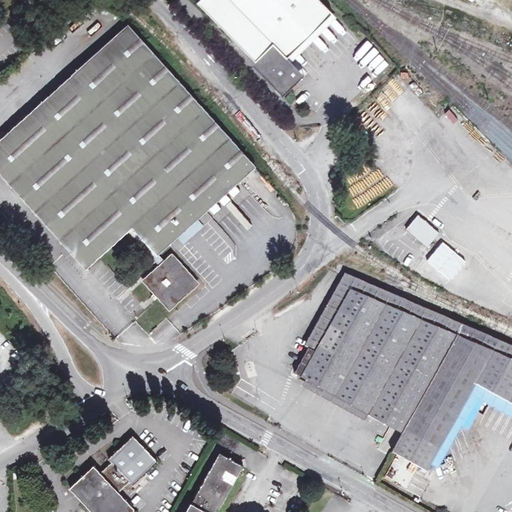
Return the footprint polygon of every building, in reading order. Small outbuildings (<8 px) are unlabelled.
[(293,54),(238,0),(200,0),(198,2),(260,67),(257,69),(284,96),(295,85),(298,83),(289,73),(296,66),(289,58),(293,54)] [(238,0),(293,54),(308,39),(269,0),(238,0)] [(319,0),(269,0),(308,39),(333,14),(319,0)] [(333,14),(308,39),(316,47),(341,23),(333,14)] [(0,173),(84,266),(125,229),(131,224),(156,251),(242,175),(251,167),(124,26),(0,137),(0,173)] [(301,62),(316,47),(308,39),(293,54),(301,62)] [(301,62),(293,54),(289,58),(296,66),(301,62)] [(305,76),(296,66),(289,73),(298,83),(303,78),(305,76)] [(392,79),(382,91),(393,101),(404,89),(392,79)] [(431,258),(446,239),(421,218),(406,237),(431,258)] [(131,224),(125,229),(130,234),(158,265),(164,259),(156,251),(131,224)] [(164,259),(158,265),(142,279),(152,290),(148,293),(153,299),(157,296),(168,307),(197,281),(171,253),(164,259)] [(343,284),(310,353),(318,357),(342,306),(349,293),(458,338),(461,331),(343,284)] [(407,437),(458,338),(349,293),(318,357),(310,353),(298,378),(297,380),(407,437)] [(437,461),(474,391),(478,384),(511,402),(511,350),(461,331),(458,338),(407,437),(397,456),(411,463),(431,473),(437,461)] [(511,402),(478,384),(474,391),(511,412),(511,402)] [(53,401),(44,407),(49,416),(58,410),(53,401)] [(133,511),(136,510),(119,492),(130,481),(135,487),(160,463),(134,435),(109,459),(113,464),(103,473),(95,466),(71,490),(92,511),(133,511)] [(240,462),(231,464),(222,458),(191,511),(221,511),(237,484),(244,482),(242,475),(244,471),(241,470),(240,462)]
